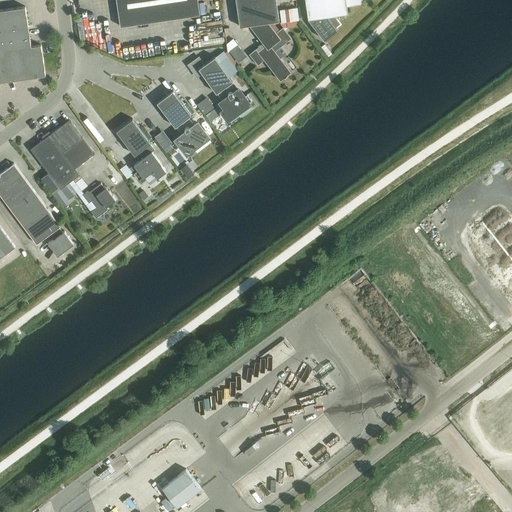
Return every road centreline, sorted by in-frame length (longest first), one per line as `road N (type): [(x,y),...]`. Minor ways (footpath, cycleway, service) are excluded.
road 1 (track): [(0,337),(244,154),(408,0)]
road 2 (unclassified): [(511,349),(302,511)]
road 3 (unknown): [(300,311),(329,290),(348,292),(445,401)]
road 4 (unclassified): [(60,0),(65,80),(55,98),(0,141)]
